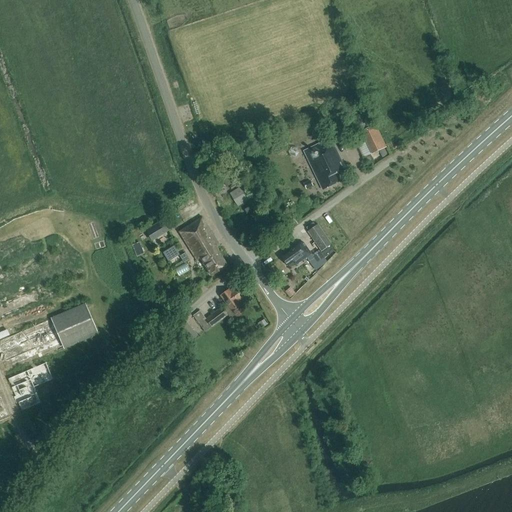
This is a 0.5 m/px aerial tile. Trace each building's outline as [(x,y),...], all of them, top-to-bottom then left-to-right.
[(375,124),(372,126),(366,112),(344,121),(351,136),(360,132),(371,154),(386,147),(375,124)] [(347,134),(342,137),(347,147),(352,145),(347,134)] [(341,162),(330,139),(305,152),(323,190),(341,181),(337,173),(341,171),(338,164),(341,162)] [(285,148),(285,156),(294,156),(293,148),(285,148)] [(243,186),(231,194),(239,205),(251,198),(243,186)] [(225,194),(215,202),(217,205),(227,198),(225,194)] [(244,213),(252,209),(250,204),(242,208),(244,213)] [(227,266),(216,248),(220,246),(203,218),(180,232),(197,260),(200,258),(211,276),(227,266)] [(152,241),(170,231),(163,219),(145,230),(152,241)] [(318,225),(308,231),(322,252),(321,252),(325,257),(333,251),(329,245),(331,244),(318,225)] [(311,254),(303,242),(282,257),(288,266),(294,262),(296,265),(311,254)] [(160,251),(161,260),(177,258),(175,249),(160,251)] [(221,306),(205,318),(200,310),(193,316),(198,323),(205,332),(212,327),(228,315),(232,321),(237,318),(245,311),(238,301),(247,295),(240,286),(232,292),(229,289),(220,296),(228,306),(223,309),(221,306)] [(290,287),(285,291),(290,297),(295,293),(290,287)] [(98,334),(86,305),(0,341),(0,358),(6,373),(40,358),(42,364),(8,378),(22,411),(41,403),(34,387),(53,379),(45,362),(44,362),(42,358),(98,334)]
